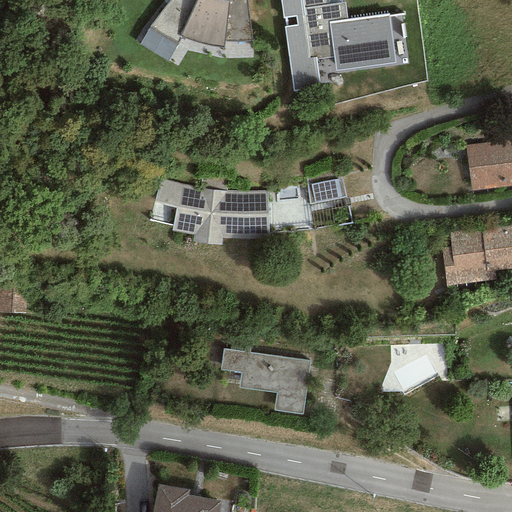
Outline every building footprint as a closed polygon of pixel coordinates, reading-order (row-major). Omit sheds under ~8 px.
[(170,0),(148,29),(176,43),(180,35),(192,41),(203,44),(223,48),(224,41),(251,41),(245,0),(170,0)] [(279,0),(282,18),(285,17),(286,26),(284,27),(293,91),(319,87),(315,59),(333,57),(335,71),(395,63),(388,14),(346,20),(344,3),(328,5),(327,0),(279,0)] [(511,139),(465,145),(470,191),(511,185),(511,139)] [(182,184),(160,179),(148,220),(173,226),(171,231),(193,235),(192,242),(221,245),(221,238),(268,239),(266,192),(211,191),(182,184)] [(337,180),(311,184),(314,202),(340,197),(337,180)] [(511,224),(439,234),(445,286),(495,280),(494,272),(511,269),(511,224)] [(310,362),(223,348),(220,369),(241,373),(238,388),(275,394),(273,410),(301,415),(310,362)] [(188,490),(157,484),(152,511),(218,511),(220,502),(187,496),(188,490)]
